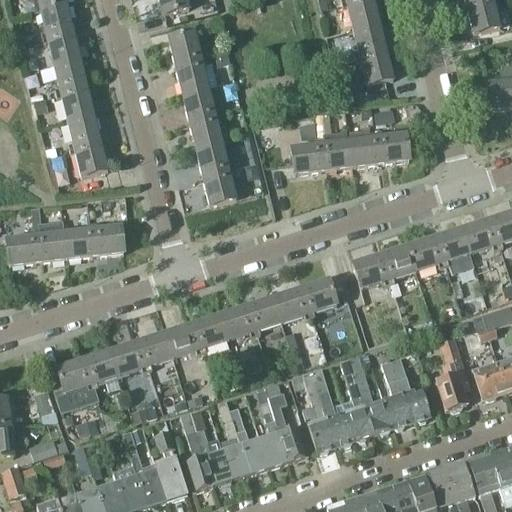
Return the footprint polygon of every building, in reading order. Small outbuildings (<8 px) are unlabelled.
[(36,0),(40,12),(40,15),(67,10),(64,0),(36,0)] [(157,0),(162,20),(188,13),(184,0),(157,0)] [(340,4),(341,8),(364,3),(372,1),(372,0),(344,0),(345,3),(340,4)] [(463,0),(467,11),(492,5),(498,4),(496,0),(463,0)] [(347,13),(352,33),(375,28),(379,26),(372,1),(364,3),(341,8),(343,14),(347,13)] [(473,38),(500,32),(494,8),(498,7),(498,4),(492,5),(467,11),(473,38)] [(41,39),(42,43),(68,37),(73,37),(67,10),(40,15),(46,38),(41,39)] [(219,21),(195,26),(198,38),(222,33),(219,21)] [(354,60),(355,64),(386,56),(379,26),(375,28),(352,33),(359,59),(354,60)] [(168,42),(175,71),(205,64),(206,64),(205,59),(200,60),(194,36),(168,42)] [(48,47),(54,70),(73,66),(80,64),(73,37),(68,37),(42,43),(43,48),(48,47)] [(361,68),(367,92),(393,86),(392,81),(386,56),(355,64),(356,69),(361,68)] [(227,58),(214,61),(216,70),(230,67),(227,58)] [(33,62),(26,64),(28,74),(38,72),(37,65),(33,62)] [(54,94),(55,99),(87,92),(80,64),(73,66),(54,70),(59,93),(54,94)] [(175,71),(182,99),(208,92),(216,91),(210,69),(206,70),(205,64),(175,71)] [(511,85),(489,88),(492,115),(511,112),(511,85)] [(62,103),(67,123),(88,118),(93,117),(87,92),(55,99),(57,104),(62,103)] [(182,99),(189,127),(216,121),(220,119),(218,114),(214,115),(208,92),(182,99)] [(351,95),(341,97),(344,106),(354,104),(351,95)] [(43,106),(34,108),(36,117),(45,115),(43,106)] [(393,115),(375,118),(376,128),(394,125),(393,115)] [(68,150),(69,154),(100,146),(93,117),(88,118),(67,123),(73,146),(68,150)] [(189,127),(195,155),(217,150),(222,148),(216,125),(221,124),(220,119),(216,121),(189,127)] [(347,145),(346,136),(319,139),(320,144),(323,175),(352,172),(349,145),(347,145)] [(381,168),(409,165),(406,138),(382,141),(381,136),(376,137),(381,168)] [(352,172),(381,168),(376,137),(366,138),(367,143),(349,145),(352,172)] [(315,149),(291,152),(294,179),(323,175),(320,144),(315,144),(315,149)] [(75,158),(81,182),(107,176),(100,146),(69,154),(70,159),(75,158)] [(195,155),(203,183),(206,182),(233,175),(232,170),(227,171),(222,148),(217,150),(195,155)] [(58,160),(56,152),(46,154),(48,162),(58,160)] [(54,176),(62,174),(60,164),(51,166),(54,176)] [(203,183),(209,210),(235,204),(230,180),(234,179),(234,177),(233,175),(206,182),(203,183)] [(511,244),(511,216),(489,223),(498,249),(511,244)] [(489,223),(462,232),(470,258),(498,249),(489,223)] [(63,225),(38,228),(39,235),(34,235),(38,267),(66,264),(63,237),(64,237),(63,225)] [(66,264),(96,261),(92,238),(91,229),(86,230),(87,234),(64,237),(64,241),(66,264)] [(96,261),(123,257),(120,231),(96,233),(96,229),(91,229),(92,238),(96,261)] [(470,258),(462,232),(435,241),(443,267),(470,258)] [(8,270),(37,267),(35,245),(34,235),(29,236),(30,241),(11,243),(7,243),(5,244),(8,270)] [(435,241),(408,250),(416,276),(443,267),(435,241)] [(408,250),(380,259),(389,284),(416,276),(408,250)] [(353,268),(361,293),(389,284),(380,259),(353,268)] [(458,284),(450,286),(455,302),(463,300),(458,284)] [(329,285),(302,293),(310,318),(337,309),(329,285)] [(302,293),(274,302),(282,327),(310,318),(302,293)] [(274,302),(247,311),(255,336),(282,327),(274,302)] [(247,311),(220,319),(228,345),(255,336),(247,311)] [(482,320),(485,332),(489,342),(497,339),(495,333),(511,327),(511,315),(511,311),(482,320)] [(220,319),(193,328),(201,353),(228,345),(220,319)] [(472,336),(469,324),(451,329),(454,341),(472,336)] [(193,328),(165,337),(174,362),(201,353),(193,328)] [(489,342),(485,332),(478,334),(480,345),(489,342)] [(165,337),(138,346),(146,371),(174,362),(165,337)] [(295,338),(287,340),(297,374),(305,371),(295,338)] [(471,394),(454,343),(441,348),(447,366),(441,368),(446,383),(435,386),(445,417),(450,415),(452,417),(460,415),(461,411),(466,410),(462,397),(471,394)] [(138,346),(111,354),(119,380),(146,371),(138,346)] [(111,354),(83,363),(92,389),(119,380),(111,354)] [(398,363),(395,356),(388,358),(391,366),(411,428),(418,426),(420,428),(425,426),(426,424),(430,422),(421,393),(411,396),(400,363),(398,363)] [(376,408),(361,360),(349,364),(374,440),(380,438),(382,439),(387,438),(388,436),(391,435),(383,406),(376,408)] [(511,362),(497,367),(506,397),(511,394),(511,362)] [(92,389),(83,363),(56,372),(64,397),(92,389)] [(374,440),(349,364),(340,367),(351,403),(341,406),(354,447),(357,446),(359,447),(365,445),(367,443),(374,440)] [(411,428),(391,366),(381,369),(392,403),(383,406),(391,435),(395,434),(397,435),(402,434),(403,431),(411,428)] [(506,397),(497,367),(472,375),(482,404),(485,403),(487,406),(494,404),(495,400),(506,397)] [(321,374),(312,377),(336,453),(341,451),(343,452),(349,450),(350,448),(354,447),(341,406),(332,409),(321,374)] [(336,453),(312,377),(302,380),(317,427),(307,430),(316,459),(319,458),(321,460),(327,458),(327,455),(336,453)] [(46,397),(34,401),(43,429),(56,428),(46,397)] [(265,397),(258,399),(261,410),(269,408),(268,403),(265,397)] [(271,415),(288,468),(307,462),(298,432),(286,436),(279,412),(287,410),(283,398),(268,403),(269,408),(271,415)] [(202,401),(188,405),(190,412),(204,408),(202,401)] [(0,403),(0,431),(11,431),(7,402),(0,403)] [(229,445),(219,448),(231,486),(250,480),(227,405),(217,408),(229,445)] [(186,406),(175,409),(177,416),(189,413),(186,406)] [(250,447),(239,411),(230,414),(250,480),(269,474),(260,444),(250,447)] [(145,414),(132,418),(135,429),(149,425),(145,414)] [(195,438),(212,492),(231,486),(219,448),(217,444),(209,446),(198,414),(188,417),(195,438)] [(260,444),(269,474),(288,468),(271,415),(263,417),(270,441),(260,444)] [(93,424),(74,431),(79,445),(98,438),(93,424)] [(0,462),(14,461),(11,431),(0,431),(0,462)] [(154,470),(166,506),(191,499),(171,434),(154,439),(160,457),(164,456),(167,466),(154,470)] [(130,437),(123,439),(126,448),(129,459),(133,471),(146,511),(147,511),(166,506),(154,470),(154,468),(142,472),(130,437)] [(212,492),(195,438),(186,441),(194,465),(184,468),(193,498),(212,492)] [(31,453),(35,466),(44,463),(63,457),(69,456),(66,446),(55,449),(54,445),(31,453)] [(82,479),(92,476),(87,460),(84,451),(74,454),(82,479)] [(511,469),(507,455),(489,461),(505,511),(511,509),(511,469)] [(63,457),(44,463),(47,473),(66,466),(63,457)] [(93,458),(87,460),(92,476),(93,480),(100,478),(93,458)] [(489,461),(468,468),(479,501),(481,500),(484,511),(495,511),(491,497),(500,494),(489,461)] [(446,475),(458,511),(468,511),(467,505),(475,502),(464,469),(446,475)] [(146,511),(133,471),(113,477),(117,488),(124,511),(146,511)] [(11,501),(26,496),(18,472),(3,476),(11,501)] [(25,475),(28,485),(38,482),(35,472),(25,475)] [(458,511),(446,475),(428,481),(438,511),(444,511),(447,511),(458,511)] [(434,511),(424,482),(407,488),(415,511),(434,511)] [(124,511),(117,488),(97,494),(103,511),(124,511)] [(415,511),(407,488),(392,493),(398,511),(415,511)] [(398,511),(392,493),(376,498),(380,511),(398,511)] [(103,511),(97,494),(77,500),(80,511),(103,511)] [(380,511),(376,498),(359,503),(362,511),(380,511)] [(80,511),(77,500),(57,506),(59,511),(80,511)] [(362,511),(359,503),(344,508),(344,511),(362,511)]
